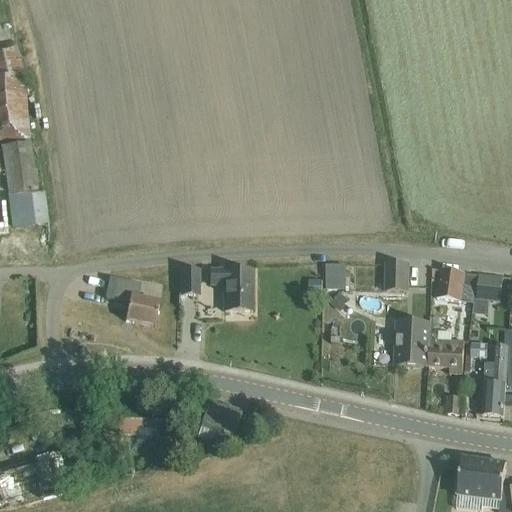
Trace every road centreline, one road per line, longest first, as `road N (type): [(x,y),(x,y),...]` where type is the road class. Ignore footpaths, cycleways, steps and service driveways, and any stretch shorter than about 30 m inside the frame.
road 1 (tertiary): [(55,379),(195,377),(511,446)]
road 2 (residential): [(511,268),(338,249),(60,275)]
